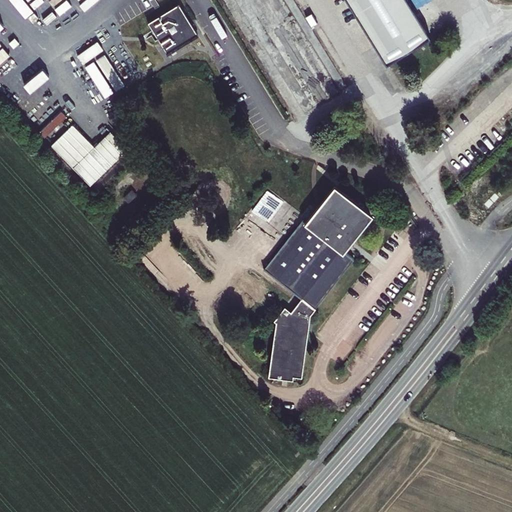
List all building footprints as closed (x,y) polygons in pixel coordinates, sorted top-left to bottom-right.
[(347,0),(387,63),(430,36),(408,0),(347,0)] [(167,54),(198,35),(179,4),(148,23),(167,54)] [(118,193),(127,185),(119,176),(110,184),(118,193)] [(352,235),(369,212),(363,208),(359,205),(336,186),(320,207),(335,219),(330,226),(309,210),(264,269),(301,298),(291,311),(285,306),(274,320),(276,321),(268,376),(293,380),(294,376),(302,377),(310,315),(316,309),(315,308),(353,259),(345,253),(345,249),(341,249),(337,246),(349,231),(352,235)] [(123,197),(128,202),(136,195),(132,190),(123,197)] [(363,208),(369,201),(365,198),(359,205),(363,208)]
